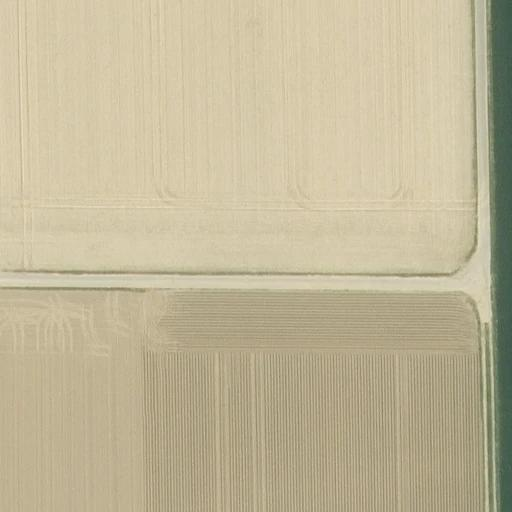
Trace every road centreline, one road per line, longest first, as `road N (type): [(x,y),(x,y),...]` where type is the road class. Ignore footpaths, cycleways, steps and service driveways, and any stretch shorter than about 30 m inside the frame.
road 1 (track): [(482,285),(0,282)]
road 2 (track): [(482,285),(478,0)]
road 3 (track): [(486,511),(482,285)]
